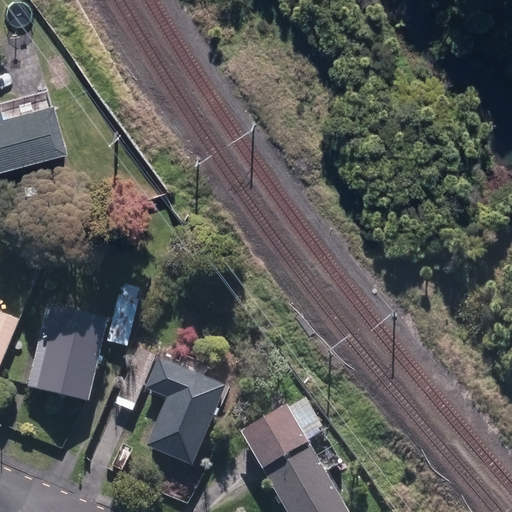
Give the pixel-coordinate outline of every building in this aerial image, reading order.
[(0,169),(68,150),(54,104),(5,118),(2,107),(0,107),(0,169)] [(123,297),(136,300),(139,290),(125,286),(123,297)] [(107,343),(128,347),(139,301),(118,296),(107,343)] [(29,389),(89,404),(108,320),(48,307),(29,389)] [(0,367),(19,323),(0,314),(0,367)] [(138,354),(114,405),(130,412),(154,361),(138,354)] [(147,448),(192,466),(226,387),(159,359),(146,389),(167,398),(147,448)] [(240,435),(285,511),(347,511),(286,408),(240,435)]
